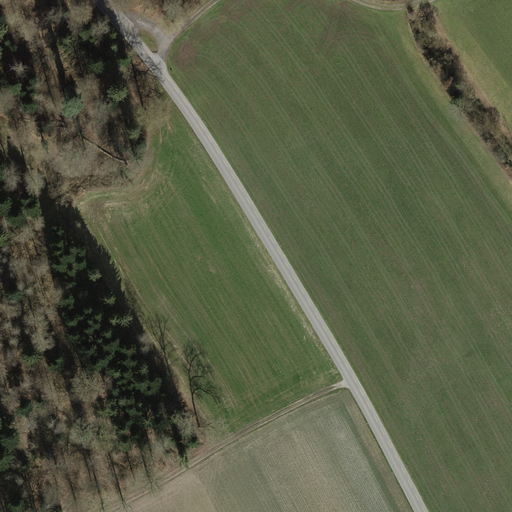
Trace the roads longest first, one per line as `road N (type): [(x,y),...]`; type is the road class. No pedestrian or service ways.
road 1 (tertiary): [(105,0),(205,120),(421,511)]
road 2 (track): [(348,379),(104,511)]
